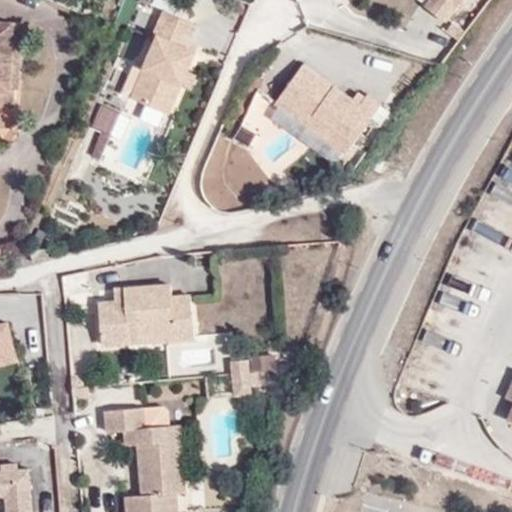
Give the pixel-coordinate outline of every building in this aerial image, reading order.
[(441,22),(458,0),(425,0),(420,6),(441,22)] [(178,84),(179,85),(195,48),(185,44),(194,23),(159,8),(149,32),(153,34),(138,67),(127,95),(167,112),(178,84)] [(0,123),(3,123),(1,103),(28,101),(27,82),(20,82),(18,12),(0,12),(0,123)] [(367,87),(360,99),(303,58),(273,99),(304,121),(312,111),(352,140),(382,98),(367,87)] [(99,106),(94,128),(117,134),(123,112),(99,106)] [(304,121),(344,151),(352,140),(312,111),(304,121)] [(98,157),(108,134),(100,130),(90,153),(98,157)] [(132,344),(196,338),(192,292),(173,294),(172,280),(125,285),(126,297),(116,298),(99,300),(103,346),(132,344)] [(125,285),(114,286),(116,298),(126,297),(125,285)] [(5,325),(0,326),(0,364),(14,362),(5,325)] [(232,372),(252,370),(251,357),(231,359),(232,372)] [(181,511),(179,492),(189,490),(183,422),(147,425),(146,405),(105,409),(106,431),(124,429),(125,444),(137,443),(142,493),(125,495),(126,511),(181,511)] [(29,511),(26,464),(13,465),(13,458),(0,459),(0,489),(2,489),(4,511),(29,511)]
